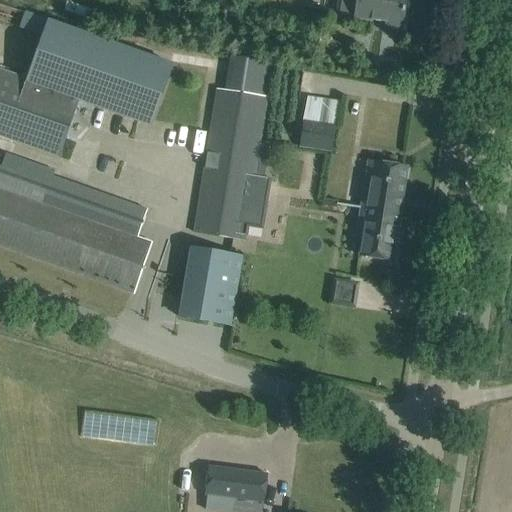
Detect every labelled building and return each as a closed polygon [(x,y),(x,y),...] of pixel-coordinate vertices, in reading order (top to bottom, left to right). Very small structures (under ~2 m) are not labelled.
[(358,0),(356,18),(382,22),(401,25),(405,0),(358,0)] [(48,21),(27,80),(78,98),(78,101),(151,127),(173,65),(48,21)] [(0,71),(0,136),(58,158),(78,101),(78,98),(27,80),(0,71)] [(214,119),(193,244),(241,252),(243,245),(247,215),(246,215),(259,126),(264,98),(218,90),(214,119)] [(334,127),(303,123),(299,146),(332,151),(334,127)] [(91,214),(47,197),(56,170),(6,152),(1,166),(0,166),(0,246),(134,294),(152,245),(113,232),(120,212),(98,204),(91,221),(89,220),(91,214)] [(361,209),(399,215),(406,168),(368,162),(361,209)] [(399,215),(361,209),(358,226),(365,228),(361,256),(392,261),(399,215)] [(191,249),(180,318),(230,327),(241,257),(191,249)] [(359,304),(360,283),(338,282),(337,303),(359,304)] [(82,435),(154,447),(158,422),(86,411),(82,435)] [(205,495),(264,504),(268,474),(209,466),(205,495)]
